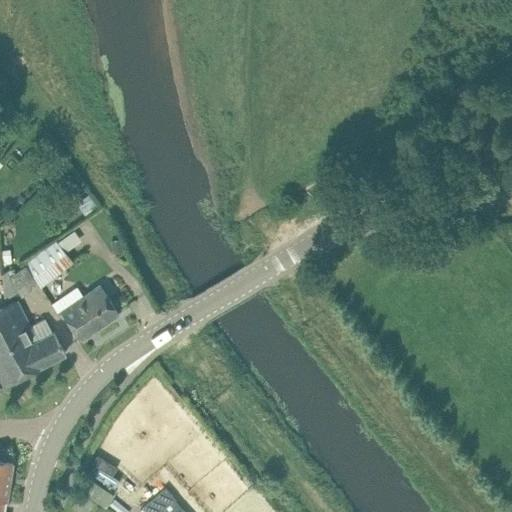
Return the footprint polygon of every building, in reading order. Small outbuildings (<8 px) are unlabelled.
[(88,220),(94,228),(107,220),(102,211),(88,220)] [(37,287),(72,260),(54,239),(23,263),(24,265),(23,266),(37,287)] [(5,272),(2,274),(4,300),(18,291),(5,272)] [(78,340),(118,313),(99,285),(59,312),(78,340)] [(42,364),(65,352),(54,332),(52,333),(45,319),(30,327),(16,301),(6,306),(16,329),(7,333),(10,339),(14,338),(20,352),(28,349),(37,368),(42,365),(42,364)] [(6,306),(0,309),(0,386),(37,368),(28,349),(20,352),(14,338),(10,339),(7,333),(16,329),(6,306)] [(0,511),(3,511),(11,461),(0,459),(0,511)] [(140,507),(144,511),(187,511),(163,485),(140,507)]
